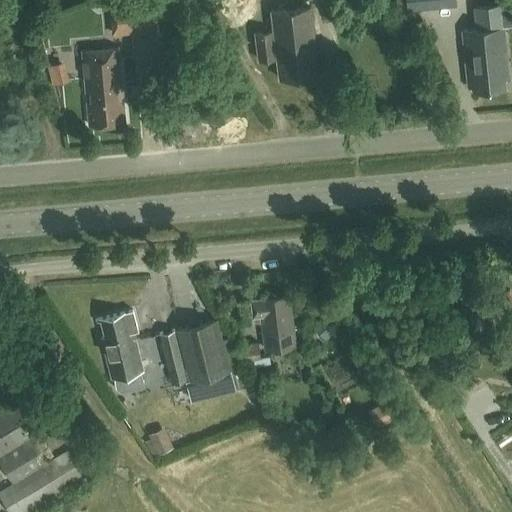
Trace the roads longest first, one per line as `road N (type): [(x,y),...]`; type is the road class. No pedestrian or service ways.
road 1 (secondary): [(0,227),(511,180)]
road 2 (unclassified): [(0,274),(511,228)]
road 3 (unclassified): [(0,178),(511,133)]
road 4 (track): [(500,511),(326,244)]
